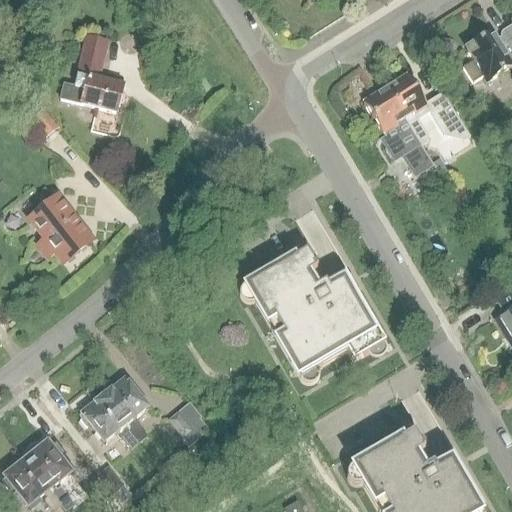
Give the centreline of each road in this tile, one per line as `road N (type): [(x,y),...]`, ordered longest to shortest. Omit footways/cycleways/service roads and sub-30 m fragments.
road 1 (residential): [(511,466),(290,99)]
road 2 (residential): [(0,386),(122,290),(290,99)]
road 3 (residential): [(305,72),(420,0)]
road 4 (residential): [(290,99),(220,0)]
